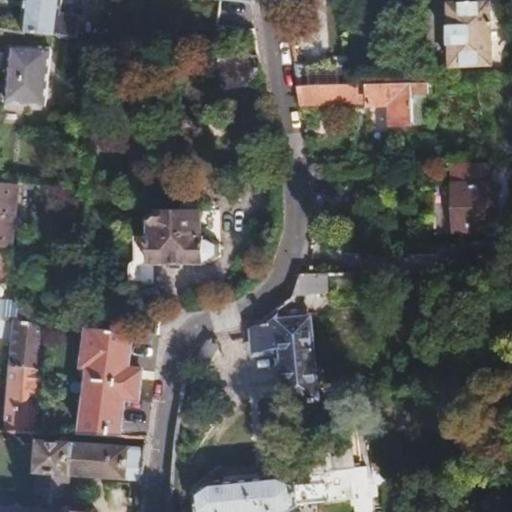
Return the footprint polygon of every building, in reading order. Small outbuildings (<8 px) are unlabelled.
[(54,37),(58,0),(22,0),(19,33),(54,37)] [(443,2),(444,65),(485,64),(484,2),(443,2)] [(38,106),(44,50),(7,46),(1,102),(38,106)] [(261,100),(258,82),(255,58),(224,55),(221,96),(243,98),(261,100)] [(361,83),(360,62),(292,65),(295,85),(345,83),(361,83)] [(422,94),(422,81),(418,81),(361,83),(345,83),(295,85),(297,104),(362,102),(362,106),(383,105),(386,110),(386,125),(408,124),(407,94),(419,94),(422,94)] [(419,124),(419,94),(407,94),(408,124),(419,124)] [(490,229),(489,185),(476,185),(477,179),(480,178),(480,173),(496,172),(495,162),(489,163),(489,159),(479,160),(479,165),(446,166),(448,231),(490,229)] [(0,247),(8,249),(14,183),(11,182),(0,181),(0,247)] [(355,216),(353,191),(310,195),(311,219),(355,216)] [(226,251),(217,244),(209,245),(210,218),(207,218),(207,216),(207,213),(205,210),(202,208),(195,208),(188,214),(188,218),(158,217),(158,238),(154,242),(154,269),(209,271),(210,268),(226,265),(226,251)] [(0,264),(1,254),(0,253),(0,319),(9,321),(10,303),(0,302),(0,264)] [(382,287),(381,271),(376,271),(328,273),(329,289),(382,287)] [(314,293),(313,274),(305,274),(297,274),(291,294),(314,293)] [(372,292),(330,294),(330,309),(373,307),(372,292)] [(314,395),(307,317),(279,319),(255,325),(251,328),(253,351),(280,348),(285,398),(314,395)] [(35,374),(41,324),(9,321),(4,371),(35,374)] [(124,369),(129,333),(91,329),(81,328),(71,435),(116,436),(121,398),(135,399),(138,371),(124,369)] [(0,431),(29,433),(35,374),(4,371),(0,407),(0,431)] [(136,480),(139,448),(35,442),(32,493),(40,493),(60,494),(62,475),(136,480)] [(329,465),(328,445),(307,446),(309,472),(340,469),(340,464),(329,465)] [(322,501),(320,482),(295,486),(279,476),(213,483),(196,493),(197,511),(283,511),(292,506),(322,501)] [(81,511),(59,510),(60,494),(40,493),(38,510),(0,507),(0,511),(81,511)]
